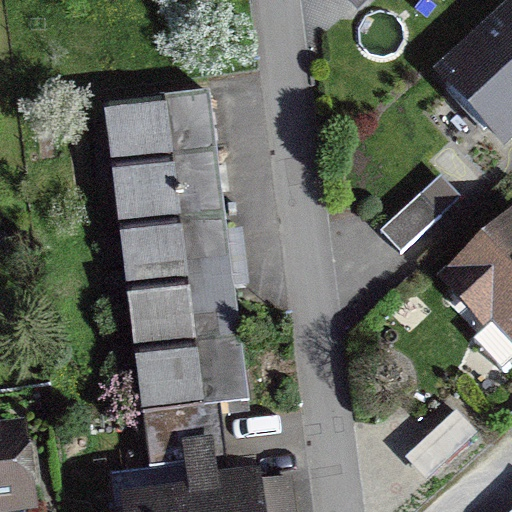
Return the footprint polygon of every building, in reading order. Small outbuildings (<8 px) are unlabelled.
[(511,11),(441,76),(500,140),(511,128),(511,11)] [(245,405),(206,96),(101,109),(143,446),(208,438),(204,411),(245,405)] [(458,201),(437,180),(377,235),(397,257),(458,201)] [(511,321),(511,221),(447,282),(481,319),(489,312),(504,329),(511,321)] [(457,450),(472,436),(454,415),(438,430),(457,450)] [(21,507),(25,507),(16,434),(0,436),(0,504),(21,502),(21,507)] [(255,484),(214,489),(208,438),(143,446),(146,472),(182,467),(187,504),(127,511),(126,511),(289,511),(286,483),(255,487),(255,484)]
